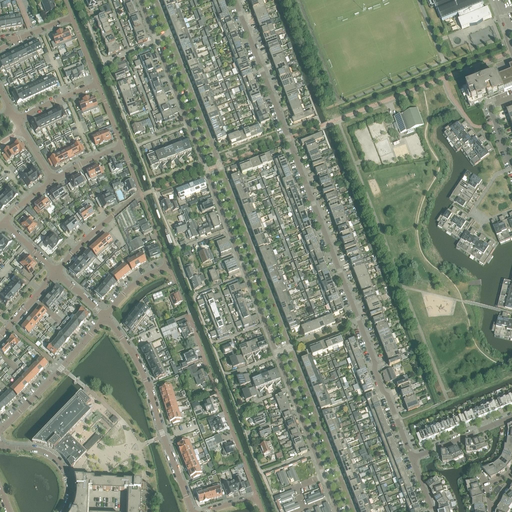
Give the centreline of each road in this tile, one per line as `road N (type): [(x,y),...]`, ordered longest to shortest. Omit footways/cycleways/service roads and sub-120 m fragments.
road 1 (residential): [(411,458),(234,0)]
road 2 (residential): [(290,346),(170,35)]
road 3 (residential): [(192,511),(146,380),(105,316)]
road 4 (residential): [(155,40),(228,229)]
road 5 (residential): [(256,497),(189,317)]
road 6 (residential): [(105,316),(0,432)]
road 7 (residential): [(337,469),(290,346)]
road 8 (residential): [(262,472),(237,409),(289,388)]
